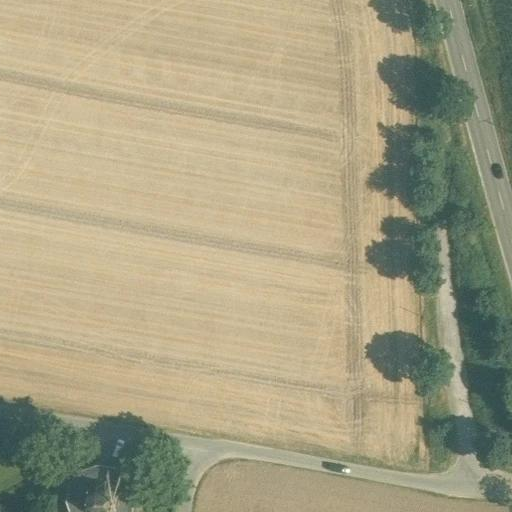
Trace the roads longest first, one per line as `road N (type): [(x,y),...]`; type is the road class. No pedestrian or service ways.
road 1 (unclassified): [(189,447),(393,477),(511,484)]
road 2 (secondary): [(455,0),(511,220)]
road 3 (unclassified): [(0,413),(189,447)]
